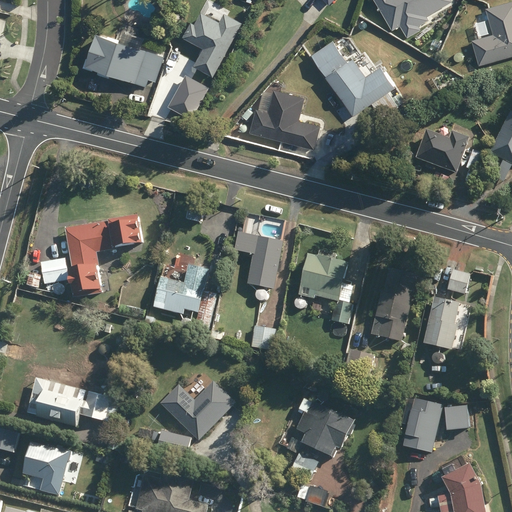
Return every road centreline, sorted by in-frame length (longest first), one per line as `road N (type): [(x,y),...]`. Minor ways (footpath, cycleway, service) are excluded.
road 1 (residential): [(28,118),(511,245)]
road 2 (residential): [(49,0),(48,47),(28,118)]
